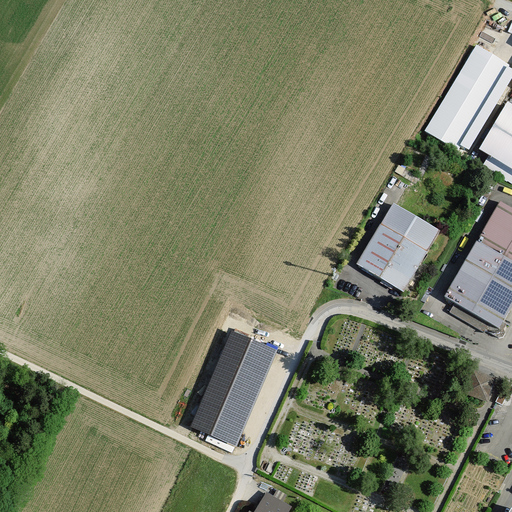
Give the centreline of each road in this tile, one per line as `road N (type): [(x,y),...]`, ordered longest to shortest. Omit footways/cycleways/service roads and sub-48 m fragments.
road 1 (residential): [(248,469),(324,311),(355,310),(511,366)]
road 2 (track): [(230,511),(248,469),(0,351)]
